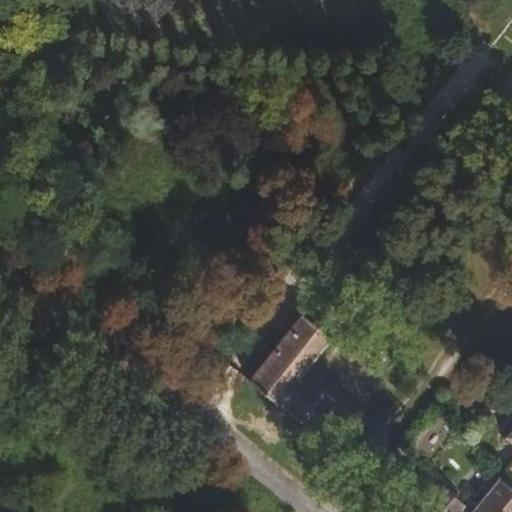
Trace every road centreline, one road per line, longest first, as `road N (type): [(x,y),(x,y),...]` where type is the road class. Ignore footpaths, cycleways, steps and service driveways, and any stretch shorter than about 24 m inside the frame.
road 1 (unknown): [(328,511),(511,291)]
road 2 (track): [(189,413),(0,285)]
road 3 (residential): [(315,511),(189,413)]
